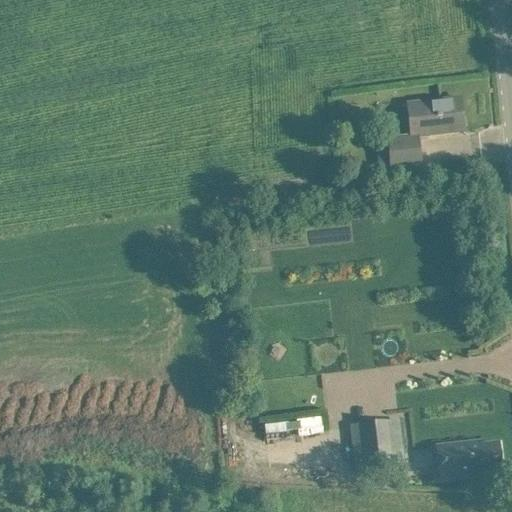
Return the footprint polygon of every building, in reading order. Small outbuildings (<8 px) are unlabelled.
[(440,101),(407,104),(410,133),(427,131),(428,136),(443,134),(463,132),(466,128),(465,120),(461,117),(460,99),(440,101)] [(410,136),(385,139),(389,169),(389,171),(390,171),(422,167),(419,137),(419,135),(410,136)] [(358,474),(392,470),(387,423),(360,426),(361,427),(352,428),(358,474)] [(498,445),(468,448),(468,444),(436,448),(439,476),(500,469),(498,445)] [(285,456),(285,468),(307,468),(307,457),(285,456)]
